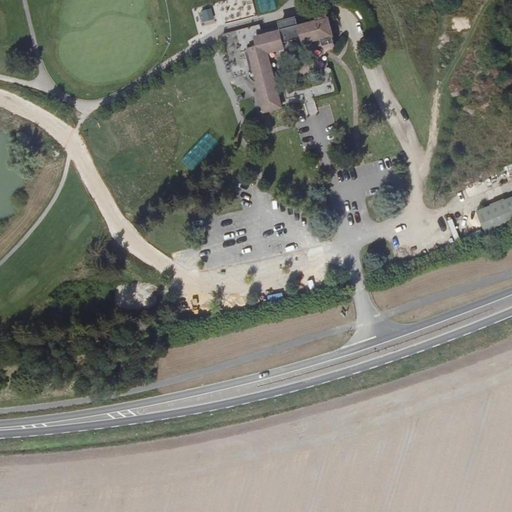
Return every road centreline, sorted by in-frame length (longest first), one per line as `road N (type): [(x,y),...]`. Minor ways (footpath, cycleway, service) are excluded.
road 1 (secondary): [(511,290),(264,375),(30,427)]
road 2 (secondary): [(30,427),(141,419),(275,393),(511,314)]
